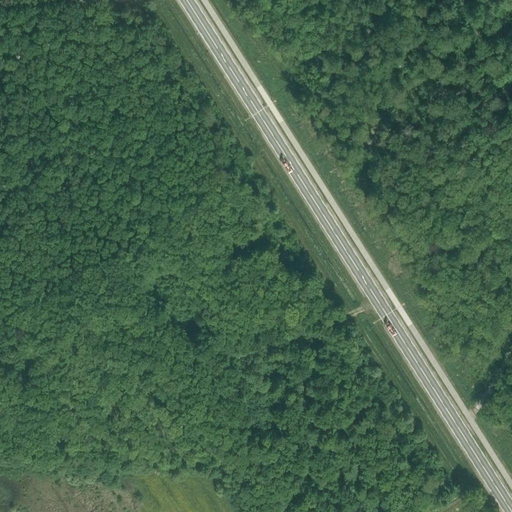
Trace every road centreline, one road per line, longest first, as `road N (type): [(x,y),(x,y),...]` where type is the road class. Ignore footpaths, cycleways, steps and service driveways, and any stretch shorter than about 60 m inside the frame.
road 1 (secondary): [(511,511),(186,0)]
road 2 (track): [(152,0),(451,472)]
road 3 (track): [(377,300),(327,328),(314,347),(307,454),(279,511)]
road 4 (track): [(511,109),(460,0)]
